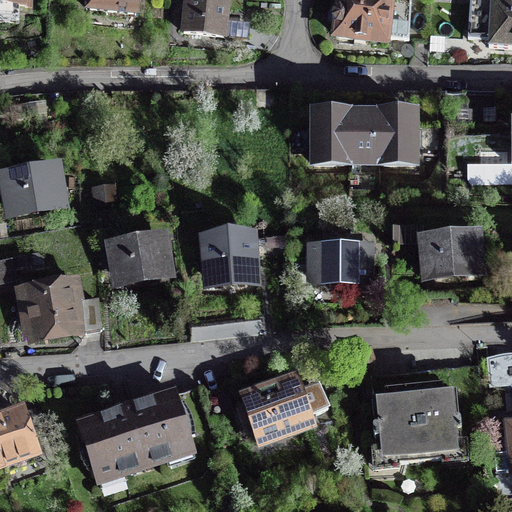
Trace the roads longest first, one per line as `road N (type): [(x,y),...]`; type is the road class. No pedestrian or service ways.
road 1 (residential): [(0,372),(313,341),(511,335)]
road 2 (residential): [(0,87),(292,75)]
road 3 (residential): [(292,75),(511,79)]
